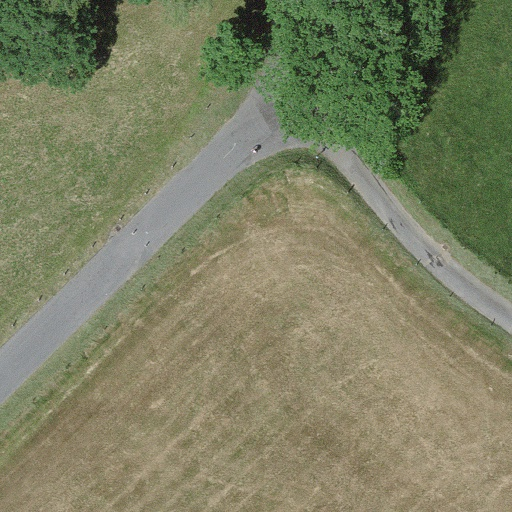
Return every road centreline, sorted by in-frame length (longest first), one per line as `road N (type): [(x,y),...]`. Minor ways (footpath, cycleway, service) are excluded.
road 1 (residential): [(318,0),(302,88),(0,376)]
road 2 (track): [(302,88),(369,189),(435,260),(511,318)]
